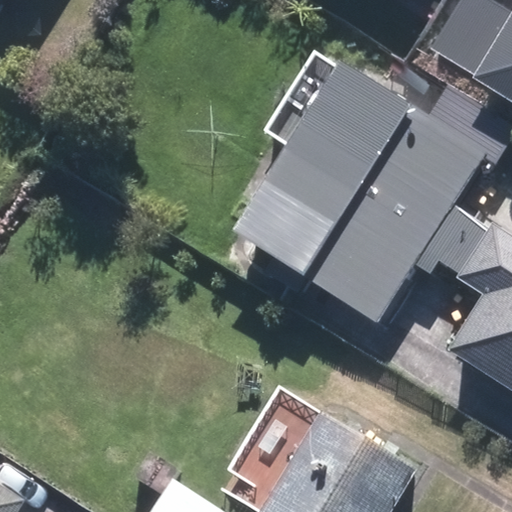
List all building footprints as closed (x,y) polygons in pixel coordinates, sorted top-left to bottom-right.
[(0,0),(0,50),(29,0),(0,0)] [(388,0),(406,10),(412,0),(388,0)] [(511,17),(482,0),(468,0),(433,61),(479,88),(473,99),(511,121),(511,17)] [(342,74),(236,248),(381,335),(417,276),(435,286),(443,273),(464,285),(459,293),(486,309),(451,366),(511,402),(511,245),(480,226),(510,176),(490,164),(510,131),(448,94),(428,127),(342,74)] [(323,416),(266,511),(396,511),(420,473),(323,416)] [(220,511),(173,482),(153,511),(220,511)] [(0,511),(26,511),(30,508),(0,489),(0,511)]
